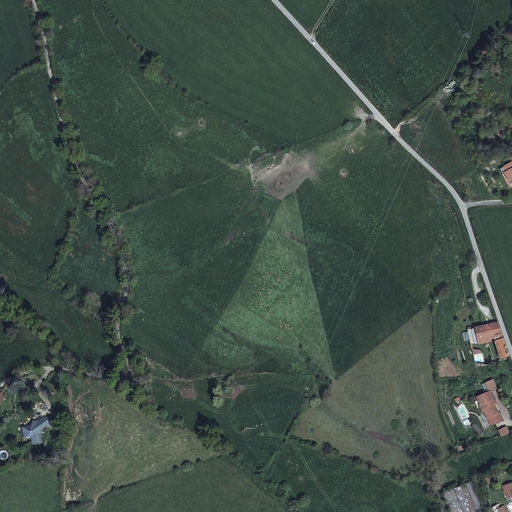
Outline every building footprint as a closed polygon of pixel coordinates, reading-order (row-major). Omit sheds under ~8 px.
[(511,167),(502,172),(506,177),(508,176),(511,186),(511,185),(511,167)] [(494,338),(500,360),(504,359),(505,360),(506,361),(507,361),(508,360),(507,358),(509,357),(498,323),(476,329),(481,345),(491,343),(490,339),(494,338)] [(483,352),(476,352),(479,365),(486,366),(483,352)] [(494,380),(486,383),(488,389),(496,386),(494,380)] [(491,391),(477,397),(478,401),(480,400),(482,403),(480,405),(483,413),(485,412),(488,420),(493,418),(500,415),(498,412),(496,413),(493,406),(495,405),(496,405),(491,391)] [(500,415),(493,418),(496,424),(503,421),(500,415)] [(30,420),(27,427),(19,428),(21,435),(29,433),(30,441),(39,439),(37,431),(40,431),(39,427),(41,427),(40,422),(35,423),(30,420)] [(442,491),(448,511),(482,511),(485,511),(474,480),(442,491)]
